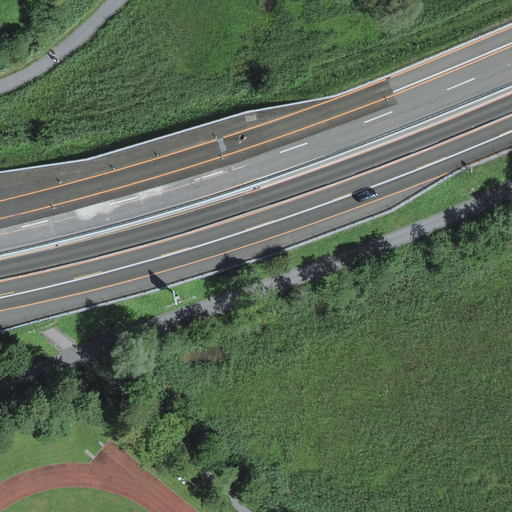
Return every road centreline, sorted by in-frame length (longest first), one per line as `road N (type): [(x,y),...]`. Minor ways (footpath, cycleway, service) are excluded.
road 1 (motorway): [(511,63),(253,162),(0,232)]
road 2 (motorway): [(0,279),(256,209),(511,112)]
road 3 (track): [(81,361),(511,192)]
road 4 (track): [(0,86),(68,48),(118,0)]
